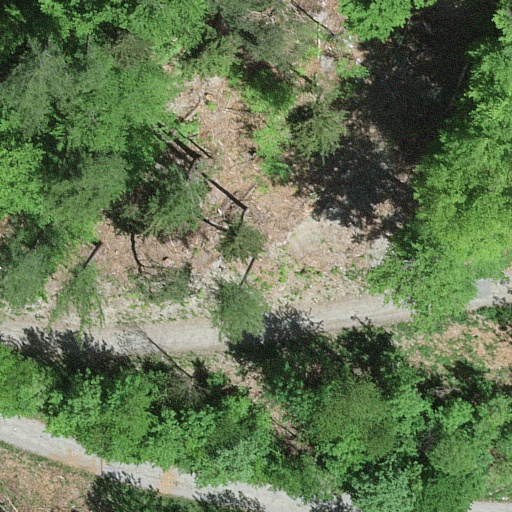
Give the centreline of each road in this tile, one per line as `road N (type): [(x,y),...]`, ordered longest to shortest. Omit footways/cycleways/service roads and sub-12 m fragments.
road 1 (track): [(0,298),(174,348),(432,303),(511,301)]
road 2 (track): [(279,511),(29,458),(0,443)]
